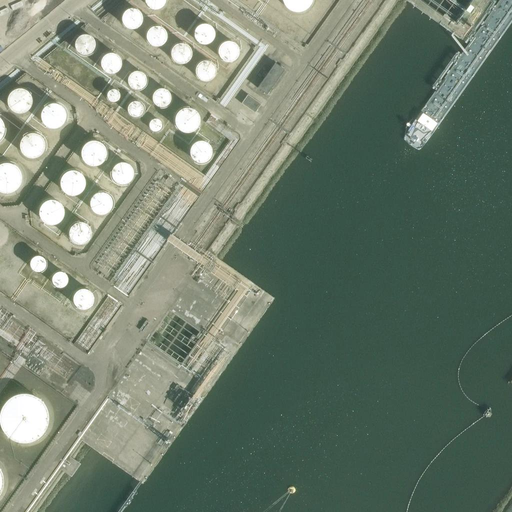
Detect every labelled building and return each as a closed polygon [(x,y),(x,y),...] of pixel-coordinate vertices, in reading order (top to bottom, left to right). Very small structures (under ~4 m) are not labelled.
[(165,1),(165,0),(145,0),(146,0),(147,3),(148,5),(150,7),(152,8),(155,9),(158,8),(160,8),(162,6),(164,4),(165,1)] [(312,0),(311,0),(282,0),(282,2),(283,4),(285,7),(287,9),(289,11),(292,12),(295,12),(297,13),(300,12),(303,11),(305,10),(308,8),(309,6),(311,3),(312,0)] [(179,25),(192,17),(183,4),(171,12),(179,25)] [(144,20),(145,18),(144,15),(143,13),(142,10),(140,9),(137,8),(135,7),(132,7),(129,8),(127,10),(125,12),(124,14),(123,16),(123,19),(124,22),(125,24),(127,26),(129,28),(132,28),(135,29),(137,28),(140,27),(142,25),(143,23),(144,20)] [(168,39),(168,37),(168,34),(167,31),(165,29),(163,27),(160,26),(157,26),(154,26),(152,27),(150,29),(148,31),(147,34),(146,37),(147,39),(148,42),(150,44),(152,46),(154,47),(157,48),(160,47),(163,46),(165,44),(167,42),(168,39)] [(214,39),(214,36),(214,33),(212,30),(210,28),(208,26),(205,26),(202,26),(199,26),(197,28),(195,30),(193,33),(193,36),(193,39),(195,42),(197,44),(199,46),(202,46),(205,46),(208,46),(210,44),(212,42),(214,39)] [(95,48),(95,45),(95,42),(93,39),(91,37),(88,36),(85,36),(82,37),(80,39),(78,42),(78,45),(78,48),(80,50),(82,52),(85,53),(88,53),(91,52),(93,50),(95,48)] [(239,55),(239,52),(239,50),(238,47),(236,45),(234,43),(232,42),(229,42),(227,42),(224,43),(222,44),(220,46),(219,48),(218,51),(218,54),(219,56),(220,59),(222,61),(224,62),(227,63),(229,63),(232,62),(234,61),(236,60),(238,57),(239,55)] [(193,57),(193,54),(193,51),(192,49),(190,47),(188,45),(185,44),(183,43),(180,43),(177,44),(175,46),(173,48),(172,50),(171,53),(171,56),(172,58),(173,61),(175,63),(177,64),(180,65),(183,65),(186,65),(188,63),(190,62),(192,59),(193,57)] [(120,67),(120,64),(120,61),(118,59),(116,57),(113,56),(111,56),(108,57),(106,59),(104,61),(104,64),(104,67),(106,70),(108,71),(111,72),(114,72),(116,71),(118,69),(120,67)] [(216,74),(216,71),(216,68),(214,66),(213,63),(210,62),(207,61),(204,61),(202,62),(199,63),(197,66),(196,68),(196,71),(196,74),(197,77),(199,79),(202,80),(204,81),(207,81),(210,80),(213,79),(214,77),(216,74)] [(259,88),(268,95),(285,70),(276,64),(259,88)] [(146,85),(147,82),(146,80),(145,77),(143,76),(141,74),(138,74),(136,75),(134,76),(132,78),(131,81),(131,83),(132,86),(133,88),(136,89),(138,90),(141,90),(143,89),(145,87),(146,85)] [(34,100),(35,97),(34,94),(33,91),(32,89),(29,87),(27,86),(24,86),(21,86),(19,87),(16,89),(15,91),(14,94),(13,97),(14,100),(15,102),(16,104),(19,106),(21,107),(24,108),(27,107),(29,106),(32,104),(33,102),(34,100)] [(108,99),(110,101),(113,102),(116,102),(118,100),(120,97),(119,94),(117,91),(114,90),(111,90),(109,92),(107,95),(108,99)] [(171,102),(171,100),(171,97),(170,95),(168,93),(165,92),(163,91),(160,92),(158,93),(156,95),(155,97),(154,100),(155,102),(156,105),(158,106),(160,108),(163,108),(165,108),(168,106),(170,105),(171,102)] [(256,113),(261,104),(247,95),(242,104),(256,113)] [(129,109),(130,113),(132,116),(136,118),(140,117),(143,115),(144,111),(144,107),(142,104),(138,102),(134,103),(131,105),(129,109)] [(201,122),(201,119),(201,116),(200,114),(199,111),(197,109),(195,108),(193,106),(190,106),(187,105),(185,106),(182,106),(180,108),(178,109),(176,112),(175,114),(174,116),(173,119),(174,122),(175,124),(176,127),(178,129),(180,131),(182,132),(185,133),(187,133),(190,133),(193,132),(195,131),(197,129),(199,127),(200,124),(201,122)] [(64,119),(65,117),(64,114),(63,111),(61,109),(59,107),(57,106),(54,106),(51,106),(49,108),(46,109),(45,111),(44,114),(43,117),(44,119),(45,122),(46,124),(49,126),(51,127),(54,127),(57,127),(59,126),(61,124),(63,122),(64,119)] [(151,129),(154,131),(157,131),(161,130),(163,127),(163,123),(162,120),(159,118),(155,118),(152,119),(150,122),(150,125),(151,129)] [(43,149),(44,146),(43,144),(42,141),(41,139),(39,137),(36,136),(34,136),(31,136),(29,137),(27,139),(25,141),(24,144),(24,146),(24,149),(25,151),(27,153),(29,155),(31,156),(34,156),(36,156),(39,155),(41,153),(42,151),(43,149)] [(215,150),(215,149),(215,147),(214,145),(213,143),(211,141),(210,139),(208,138),(203,137),(200,137),(197,137),(196,138),(193,140),(192,141),(190,144),(189,147),(189,149),(189,152),(190,154),(191,156),(192,158),(196,161),(201,162),(204,162),(207,162),(210,159),(212,157),(214,155),(214,153),(215,150)] [(106,157),(107,154),(106,152),(106,149),(104,147),(103,145),(101,144),(98,142),(96,142),(93,142),(91,142),(89,143),(86,144),(85,146),(83,148),(82,150),(82,153),(82,155),(82,158),(83,160),(85,162),(86,164),(89,165),(91,166),(93,167),(96,166),(98,166),(101,165),(103,163),(104,161),(106,159),(106,157)] [(20,180),(20,177),(19,174),(17,171),(15,169),(14,168),(10,166),(8,166),(5,165),(0,166),(0,193),(4,194),(6,195),(9,194),(12,193),(14,192),(16,190),(18,188),(19,186),(20,183),(20,180)] [(132,177),(132,174),(132,171),(130,169),(128,167),(125,166),(122,166),(119,167),(117,169),(115,171),(115,174),(115,177),(117,180),(119,182),(122,183),(125,183),(128,182),(130,180),(132,177)] [(83,186),(83,183),(83,180),(82,178),(80,176),(78,174),(76,173),(73,173),(70,173),(67,174),(65,176),(64,178),(63,180),(62,183),(63,186),(64,188),(65,191),(67,192),(70,193),(73,194),(75,193),(78,192),(80,191),(82,188),(83,186)] [(111,207),(112,204),(111,201),(110,199),(108,197),(106,195),(104,194),(101,194),(98,194),(96,196),(94,198),(92,200),(91,203),(91,205),(92,208),(94,211),(96,212),(98,214),(101,214),(104,214),(106,213),(108,212),(110,209),(111,207)] [(63,215),(63,213),(63,210),(62,208),(60,205),(59,204),(56,202),(54,201),(51,201),(49,201),(46,202),(44,204),(43,205),(41,208),(40,210),(40,213),(40,215),(41,218),(42,220),(44,222),(46,223),(49,224),(51,224),(54,224),(56,223),(59,222),(60,220),(62,218),(63,215)] [(90,235),(90,233),(90,230),(89,228),(87,226),(85,224),(83,223),(80,223),(78,223),(75,224),(73,226),(72,228),(71,230),(70,233),(71,236),(72,238),(73,240),(75,242),(78,243),(80,243),(83,243),(85,242),(87,240),(89,238),(90,235)] [(48,260),(47,256),(46,254),(45,252),(41,250),(37,249),(34,249),(32,250),(29,252),(28,253),(27,256),(26,260),(26,264),(27,266),(29,268),(32,270),(34,271),(36,271),(39,271),(41,270),(44,268),(46,265),(47,262),(48,260)] [(70,275),(69,271),(68,269),(67,267),(63,265),(59,264),(56,264),(55,265),(52,267),(49,270),(49,273),(48,275),(49,278),(50,280),(51,282),(55,285),(57,286),(59,286),(62,285),(64,285),(67,283),(69,279),(70,275)] [(95,293),(95,290),(94,288),(93,286),(92,285),(88,282),(84,281),(82,281),(79,282),(77,283),(75,284),(73,288),(72,289),(71,292),(71,294),(72,296),(73,299),(74,301),(76,302),(78,303),(80,304),(83,304),(85,304),(88,303),(91,302),(92,300),(94,298),(94,296),(95,293)] [(43,436),(46,432),(48,428),(49,423),(50,418),(49,413),(48,408),(45,403),(42,400),(38,397),(34,395),(29,393),(25,393),(20,393),(15,395),(10,398),(6,401),(3,405),(1,410),(0,412),(0,424),(2,429),(4,433),(7,437),(12,440),(15,442),(20,443),(25,443),(30,443),(34,442),(38,440),(43,436)]
